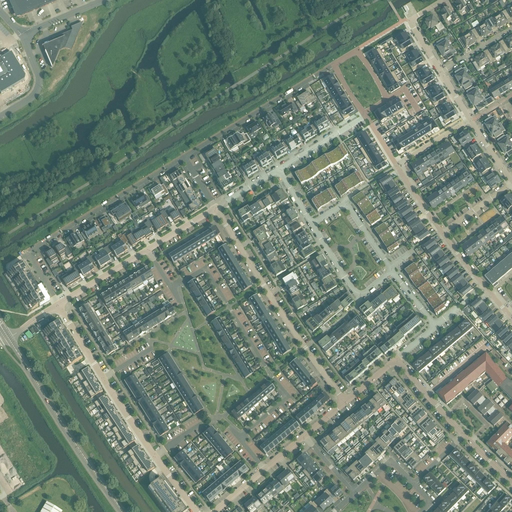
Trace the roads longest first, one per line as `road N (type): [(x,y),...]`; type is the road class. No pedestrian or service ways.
road 1 (residential): [(172,289),(204,268),(288,397),(240,437)]
road 2 (residential): [(184,157),(34,248),(32,262),(56,306)]
road 3 (residential): [(346,401),(214,208)]
road 4 (tertiary): [(124,511),(7,337)]
road 5 (residential): [(332,65),(184,157)]
road 6 (residential): [(312,224),(356,294),(392,270)]
